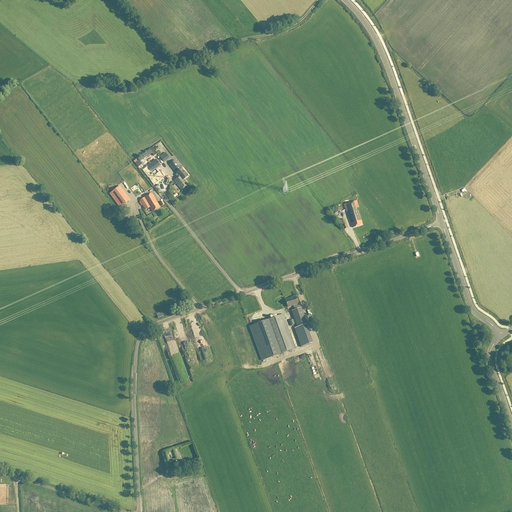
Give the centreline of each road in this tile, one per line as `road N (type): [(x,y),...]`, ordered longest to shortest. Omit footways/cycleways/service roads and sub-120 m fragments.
road 1 (unclassified): [(138,511),(139,336),(158,322),(441,223)]
road 2 (track): [(110,0),(175,67),(285,30),(319,0)]
road 3 (tertiary): [(441,223),(376,43),(342,0)]
road 4 (tertiary): [(500,336),(469,306),(441,223)]
